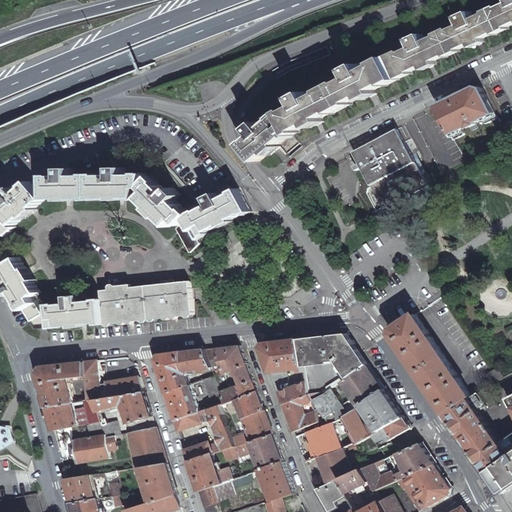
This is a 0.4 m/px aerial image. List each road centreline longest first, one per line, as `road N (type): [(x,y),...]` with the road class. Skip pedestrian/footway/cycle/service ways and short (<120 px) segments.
road 1 (trunk): [(0,116),(287,0)]
road 2 (residential): [(502,62),(317,155),(266,193)]
road 3 (trunk): [(94,100),(322,0)]
road 4 (trunk): [(229,0),(0,91)]
road 5 (residential): [(0,179),(46,155),(142,133),(212,183)]
road 6 (tertiary): [(474,493),(343,304)]
road 7 (unclassified): [(230,92),(254,67),(424,0)]
road 8 (residential): [(317,511),(248,331)]
road 9 (residential): [(197,511),(142,341)]
road 10 (residential): [(22,354),(63,511)]
road 11 (tertiary): [(266,193),(343,304)]
road 12 (trunk): [(128,0),(0,37)]
road 13 (tertiary): [(180,109),(248,184),(266,193)]
road 14 (residential): [(142,341),(22,354)]
